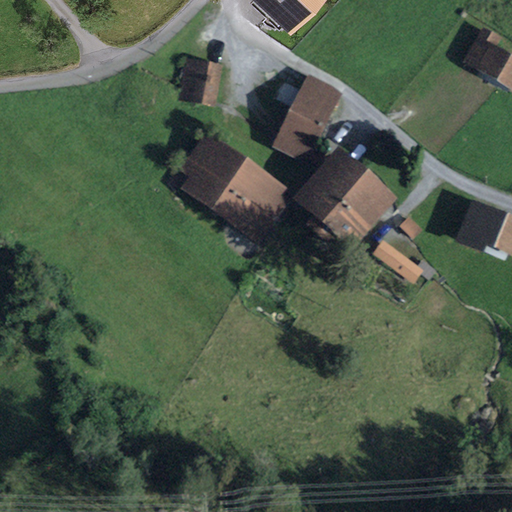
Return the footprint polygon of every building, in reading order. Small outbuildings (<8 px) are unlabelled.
[(299,0),(259,0),(258,2),(279,22),(299,0)] [(468,60),(511,86),(511,61),(492,50),(497,41),(484,33),(468,60)] [(186,61),(180,92),(212,99),(218,68),(186,61)] [(273,98),(299,111),(295,118),(285,113),(281,122),(290,127),(280,148),(306,161),(339,96),(331,90),(314,81),(308,93),(282,80),(273,98)] [(203,185),(195,196),(259,242),(289,200),(224,154),(223,155),(206,143),(185,173),(203,185)] [(300,202),(318,218),(330,228),(364,190),(334,163),(300,202)] [(364,190),(330,228),(318,218),(312,225),(338,248),(360,223),(368,230),(386,209),(364,190)] [(485,243),(511,254),(511,226),(474,210),(460,242),(482,251),(485,243)] [(402,228),(412,237),(419,228),(409,220),(402,228)] [(420,273),(429,279),(435,272),(423,262),(417,270),(385,245),(378,255),(414,282),(420,273)]
